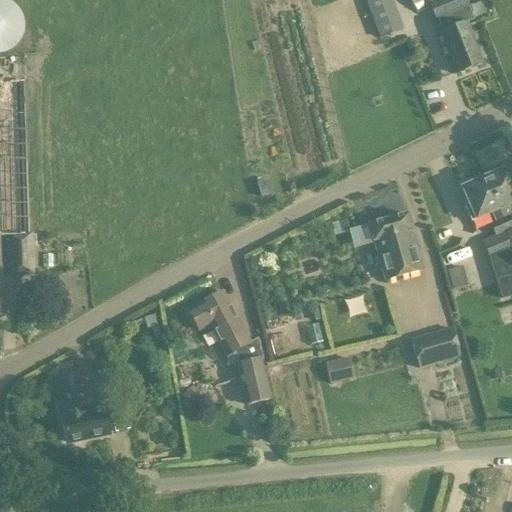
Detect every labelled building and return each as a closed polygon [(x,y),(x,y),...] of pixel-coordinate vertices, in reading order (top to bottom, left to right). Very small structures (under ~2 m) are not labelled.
[(0,0),(0,53),(3,53),(11,49),(18,43),(22,35),(23,26),(22,17),(18,9),(11,3),(6,0),(0,0)] [(369,0),(385,38),(408,28),(396,0),(369,0)] [(484,65),(469,22),(464,24),(459,9),(468,6),(465,0),(426,0),(428,5),(427,5),(432,19),(442,16),(448,30),(444,31),(458,74),(484,65)] [(23,80),(0,80),(0,228),(33,227),(23,80)] [(496,209),(506,231),(504,232),(510,248),(508,249),(511,260),(511,209),(509,204),(511,202),(511,179),(507,168),(503,169),(502,167),(493,171),(494,174),(484,178),(496,209)] [(464,187),(460,189),(466,205),(463,206),(470,221),(473,220),(489,213),(491,218),(494,223),(489,225),(494,236),(480,242),(488,262),(500,299),(511,295),(511,268),(506,250),(508,249),(510,248),(504,232),(506,231),(496,209),(484,178),(473,183),(472,181),(463,185),(464,187)] [(424,272),(407,214),(366,226),(384,284),(424,272)] [(34,235),(0,236),(0,317),(2,317),(0,256),(0,238),(3,239),(5,274),(35,273),(34,235)] [(198,305),(187,311),(198,330),(208,324),(218,343),(226,357),(235,352),(237,364),(260,359),(263,359),(258,340),(250,344),(242,330),(222,291),(198,304),(198,305)] [(268,336),(296,328),(293,316),(265,323),(268,336)] [(411,340),(418,367),(459,356),(452,329),(411,340)] [(270,402),(260,359),(237,364),(236,365),(240,380),(239,380),(240,386),(241,386),(246,407),(270,402)] [(329,361),(330,382),(358,381),(357,360),(329,361)] [(109,434),(104,409),(86,413),(78,375),(51,380),(64,443),(80,439),(109,434)] [(129,404),(124,383),(110,386),(115,407),(129,404)] [(197,395),(200,389),(195,385),(192,391),(188,389),(183,397),(195,404),(200,397),(197,395)] [(114,433),(129,429),(124,407),(108,410),(114,433)]
